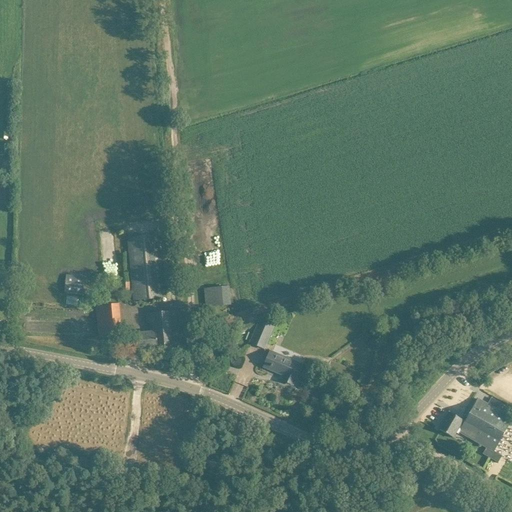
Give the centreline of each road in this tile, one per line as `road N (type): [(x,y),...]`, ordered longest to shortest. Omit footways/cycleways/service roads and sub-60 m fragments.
road 1 (tertiary): [(0,348),(139,375),(319,444),(359,449),(395,436),(454,371),(511,335)]
road 2 (track): [(163,0),(194,391)]
road 3 (track): [(139,375),(127,511)]
road 4 (track): [(511,500),(395,436)]
